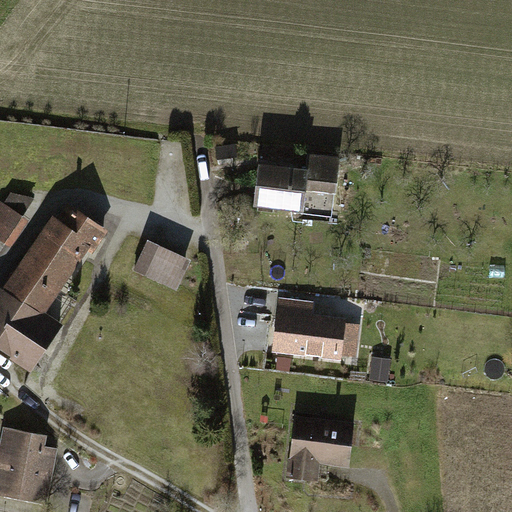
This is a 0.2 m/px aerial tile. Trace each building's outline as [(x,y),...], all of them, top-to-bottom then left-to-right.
[(254,166),(249,204),(329,213),(336,157),(302,153),(300,171),(254,166)] [(1,200),(0,201),(0,238),(11,246),(29,218),(24,215),(36,198),(12,191),(5,202),(1,200)] [(0,284),(0,349),(31,371),(63,323),(46,311),(90,247),(94,250),(109,228),(67,200),(56,216),(52,213),(3,287),(0,284)] [(145,242),(133,272),(172,287),(184,257),(145,242)] [(314,301),(280,297),(273,356),(352,365),(358,318),(313,313),(314,301)] [(350,423),(290,416),(284,473),(315,477),(317,461),(346,463),(350,423)] [(1,426),(0,430),(0,496),(29,502),(33,484),(52,488),(62,439),(1,426)]
